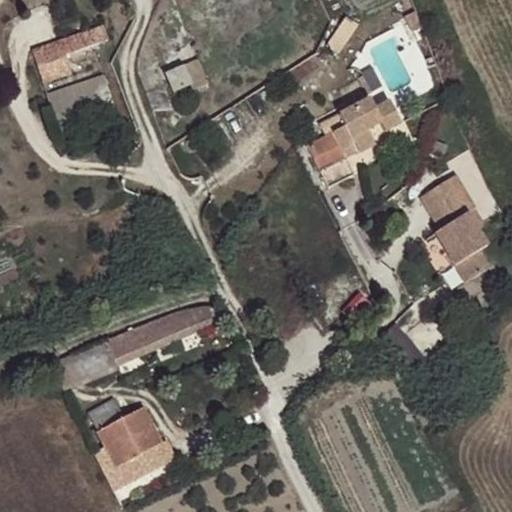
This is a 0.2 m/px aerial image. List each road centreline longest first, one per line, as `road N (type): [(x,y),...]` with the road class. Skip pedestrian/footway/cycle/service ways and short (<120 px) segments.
road 1 (residential): [(141,0),(128,67),(133,93),(272,399)]
road 2 (track): [(0,377),(182,297),(226,291)]
road 3 (residential): [(272,399),(307,365),(388,312),(350,226)]
road 4 (residential): [(272,399),(285,451),(316,511)]
